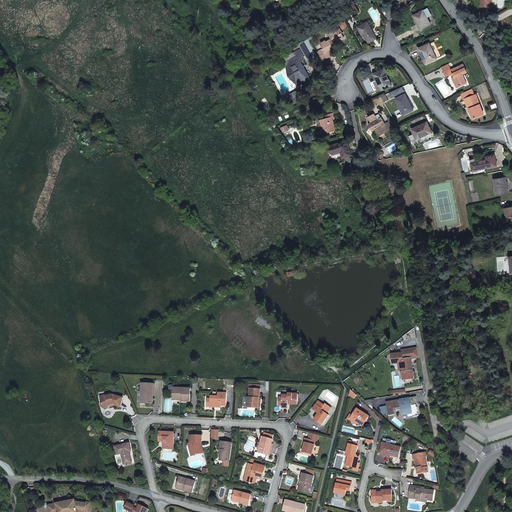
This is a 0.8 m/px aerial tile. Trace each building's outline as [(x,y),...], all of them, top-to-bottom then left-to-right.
[(423,10),(413,16),(417,24),(418,23),(422,29),(431,24),(427,18),(432,15),(428,8),(423,10)] [(364,34),(369,43),(376,38),(367,22),(358,27),(362,35),(364,34)] [(322,49),(323,49),(324,50),(317,54),(321,60),(328,57),(325,53),(330,50),(331,51),(335,49),(332,44),(338,40),(339,42),(344,39),(341,34),(343,33),(343,32),(342,33),(340,29),(334,32),(333,31),(329,34),(332,39),(326,42),(325,41),(321,43),(324,48),(322,49)] [(296,79),(299,84),(299,85),(304,82),(306,86),(311,83),(299,62),(306,58),(315,59),(319,57),(308,38),(299,43),(302,49),(284,59),(290,68),(287,70),(293,80),(296,79)] [(429,44),(419,49),(426,64),(437,59),(429,44)] [(463,80),(465,79),(463,74),(467,72),(464,64),(451,70),(449,64),(442,67),(446,77),(453,74),(454,77),(452,78),(457,88),(465,84),(463,80)] [(392,85),(384,69),(375,73),(379,80),(377,81),(382,90),(392,85)] [(464,99),(465,99),(469,109),(470,109),(474,118),(484,114),(476,95),(474,95),(472,89),(461,94),(464,99)] [(405,94),(396,99),(404,114),(413,110),(409,103),(410,103),(405,94)] [(384,103),(381,97),(373,101),(374,103),(378,106),(384,103)] [(324,119),(320,120),(324,134),(336,131),(333,118),(335,118),(334,113),(327,114),(328,118),(324,119)] [(375,130),(379,137),(380,136),(384,134),(398,126),(394,119),(389,122),(389,121),(385,124),(381,117),(377,119),(374,113),(368,117),(371,123),(368,124),(369,129),(372,131),(375,130)] [(412,129),(417,139),(432,132),(427,122),(412,129)] [(341,152),(343,158),(351,155),(346,141),(330,146),(333,154),(341,152)] [(387,159),(383,157),(385,152),(379,151),(378,156),(383,158),(382,160),(387,159)] [(477,169),(478,170),(497,166),(495,155),(486,156),(487,159),(476,161),(477,169)] [(496,185),(498,195),(509,193),(506,177),(494,179),(495,185),(496,185)] [(419,357),(417,348),(402,351),(402,353),(392,354),(392,360),(398,360),(399,370),(402,370),(404,381),(414,379),(411,359),(419,357)] [(143,391),(142,403),(153,404),(154,384),(142,384),(142,391),(143,391)] [(182,401),(190,402),(191,389),(173,388),(173,398),(182,399),(182,401)] [(221,406),(226,406),(227,393),(227,389),(223,389),(223,393),(218,393),(218,397),(215,397),(215,396),(211,396),(211,399),(210,405),(216,406),(216,407),(221,407),(221,406)] [(259,398),(260,398),(260,389),(259,389),(250,389),(249,397),(248,397),(247,407),(258,408),(259,398)] [(282,397),(279,397),(278,403),(282,403),(282,406),(288,406),(288,404),(288,403),(290,403),(290,404),(298,405),(298,394),(288,394),(288,396),(282,395),(282,397)] [(107,396),(106,395),(100,396),(103,408),(105,409),(108,408),(109,406),(109,405),(114,404),(114,405),(120,407),(123,398),(112,395),(110,395),(107,396)] [(416,397),(386,402),(388,416),(395,415),(393,409),(401,407),(401,410),(402,415),(407,414),(412,413),(413,417),(419,416),(417,407),(415,407),(415,405),(417,405),(418,404),(416,397)] [(318,405),(316,404),(313,410),(316,412),(317,411),(319,412),(318,414),(314,420),(322,425),(329,415),(327,414),(331,408),(325,404),(325,405),(320,402),(318,405)] [(358,422),(363,426),(369,416),(357,409),(352,416),(351,418),(358,422)] [(352,416),(350,415),(348,419),(357,424),(358,422),(351,418),(352,416)] [(165,443),(165,449),(173,449),(174,433),(159,432),(159,441),(163,441),(163,443),(165,443)] [(310,433),(309,439),(306,438),(304,447),(302,452),(312,455),(315,441),(318,442),(319,436),(319,435),(310,433)] [(199,444),(202,444),(202,436),(190,435),(190,443),(188,444),(192,456),(201,453),(199,444)] [(259,453),(269,455),(273,439),(262,437),(260,446),(261,446),(259,453)] [(390,456),(398,458),(401,447),(395,446),(396,442),(388,440),(386,444),(384,454),(390,456)] [(224,461),(229,462),(232,443),(221,442),(220,450),(222,450),(220,460),(224,461)] [(129,443),(115,446),(117,455),(121,454),(124,465),(132,463),(131,455),(130,455),(129,452),(130,452),(132,451),(129,443)] [(358,446),(349,444),(346,453),(349,454),(347,460),(348,463),(348,466),(354,468),(355,463),(357,463),(359,458),(355,457),(358,446)] [(414,459),(415,459),(418,473),(423,472),(423,473),(428,472),(425,457),(427,457),(426,452),(413,455),(414,459)] [(251,479),(250,482),(255,484),(257,476),(263,477),(265,467),(255,464),(254,465),(248,464),(245,477),(251,479)] [(306,474),(303,473),(300,481),(302,481),(299,491),(309,493),(314,476),(306,474)] [(185,489),(185,491),(192,493),(196,481),(180,477),(177,487),(185,489)] [(335,493),(345,495),(346,490),(345,490),(346,488),(350,489),(351,482),(337,480),(335,493)] [(420,487),(410,486),(409,493),(413,493),(412,498),(417,499),(421,500),(422,501),(427,502),(428,500),(433,501),(434,491),(425,490),(421,490),(421,489),(420,487)] [(241,502),(241,503),(249,505),(252,495),(234,490),(232,499),(241,502)] [(379,490),(372,491),(372,502),(378,501),(378,503),(383,502),(383,501),(388,501),(392,500),(392,490),(382,490),(382,492),(380,492),(379,490)] [(85,502),(85,503),(76,502),(75,500),(66,502),(65,503),(59,505),(57,504),(48,505),(49,511),(85,511),(86,509),(90,509),(91,503),(85,502)] [(293,511),(303,511),(306,505),(286,500),(283,511),(287,511),(293,511)] [(147,511),(149,509),(140,505),(137,509),(133,507),(134,506),(128,502),(124,509),(131,511),(130,511),(147,511)]
